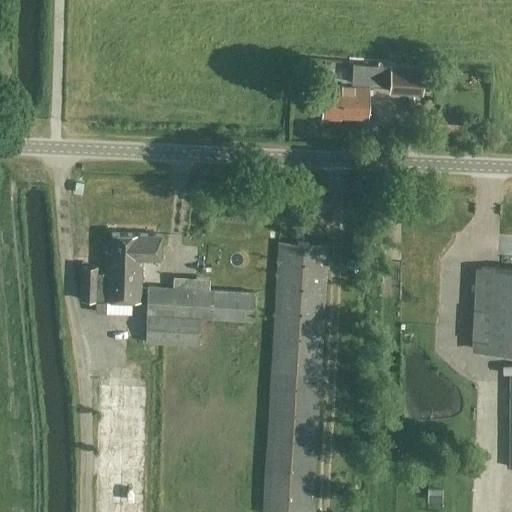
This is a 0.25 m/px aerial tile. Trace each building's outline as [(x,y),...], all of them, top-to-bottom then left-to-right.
[(385,64),(365,63),(364,70),(364,84),(384,85),(385,64)] [(423,67),(390,64),(388,91),(421,93),(423,67)] [(320,119),(342,120),(342,117),(368,118),(369,87),(321,86),(320,119)] [(462,124),(462,137),(487,137),(487,125),(462,124)] [(111,233),(110,257),(104,256),(102,301),(140,302),(141,258),(159,259),(160,234),(111,233)] [(311,511),(326,244),(278,242),(263,511),(311,511)] [(80,265),(79,300),(96,301),(97,266),(80,265)] [(511,268),(477,267),(473,349),(511,351),(511,268)] [(254,291),(146,285),(145,341),(198,345),(199,318),(252,321),(254,291)] [(498,403),(509,403),(509,378),(498,377),(498,403)]
